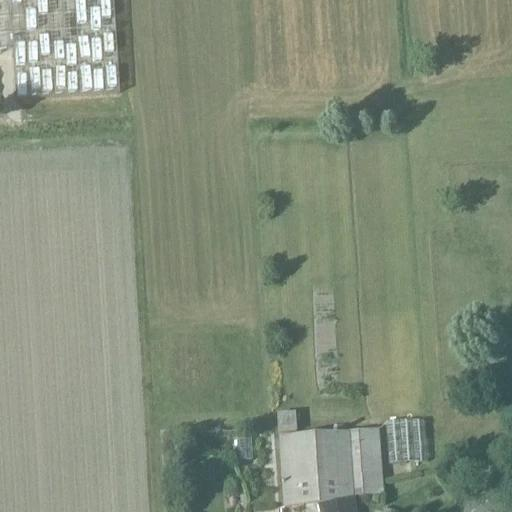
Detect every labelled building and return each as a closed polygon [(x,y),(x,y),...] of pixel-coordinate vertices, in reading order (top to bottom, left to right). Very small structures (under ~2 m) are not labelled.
[(0,0),(0,54),(13,53),(16,101),(120,95),(113,0),(0,0)] [(411,369),(411,395),(422,395),(422,369),(411,369)] [(278,416),(279,435),(297,434),(295,415),(278,416)] [(427,463),(425,422),(388,424),(390,466),(427,463)] [(379,432),(279,439),(284,510),(318,507),(354,498),(384,496),(379,432)] [(357,511),(354,498),(318,507),(318,511),(357,511)]
